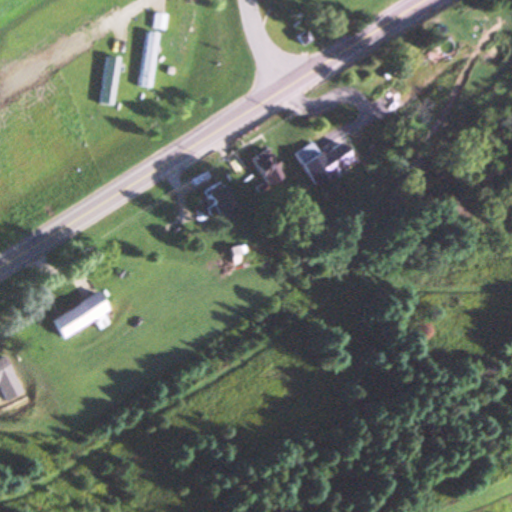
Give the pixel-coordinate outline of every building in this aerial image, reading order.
[(175,45),(185,47),(193,10),(183,7),(175,45)] [(138,87),(150,88),(155,34),(143,32),(138,87)] [(114,56),(126,56),(127,40),(114,40),(114,56)] [(377,94),(392,109),(434,66),(420,52),(377,94)] [(100,104),(112,105),(116,58),(104,56),(100,104)] [(290,153),(310,187),(353,161),(341,140),(315,155),(308,143),(290,153)] [(279,180),(265,150),(247,159),(261,188),(279,180)] [(216,226),(236,216),(219,183),(199,194),(216,226)] [(57,339),(104,312),(94,293),(46,320),(57,339)]
